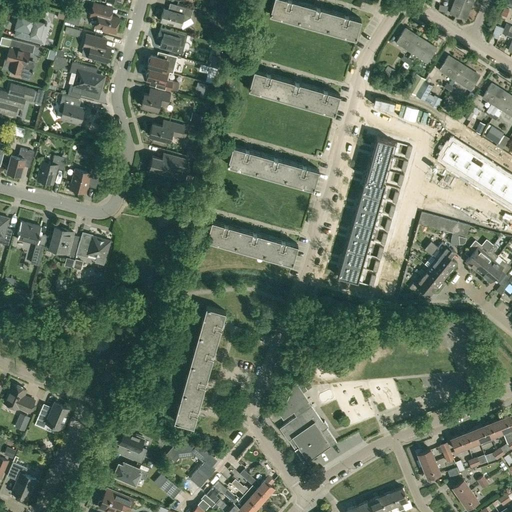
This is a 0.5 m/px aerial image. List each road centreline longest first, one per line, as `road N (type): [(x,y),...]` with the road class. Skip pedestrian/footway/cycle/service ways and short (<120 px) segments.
road 1 (residential): [(402,0),(360,64),(311,256),(256,400),(255,427)]
road 2 (residential): [(0,187),(93,213),(110,209),(128,160),(117,97),(142,0)]
road 3 (residential): [(0,360),(81,397),(63,459)]
road 4 (residential): [(394,437),(511,395)]
